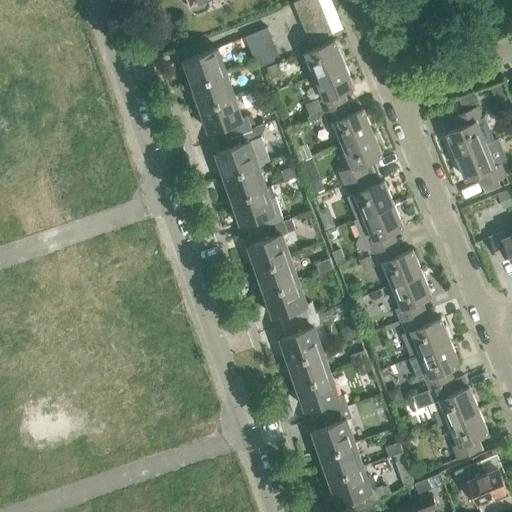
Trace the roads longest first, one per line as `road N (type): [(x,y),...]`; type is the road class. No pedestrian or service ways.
road 1 (residential): [(274,511),(96,0)]
road 2 (residential): [(482,325),(400,99),(511,53)]
road 3 (unknown): [(247,434),(26,511)]
road 4 (unknown): [(166,200),(0,258)]
